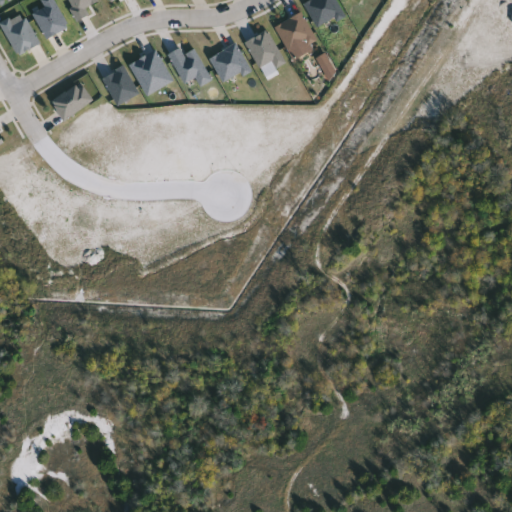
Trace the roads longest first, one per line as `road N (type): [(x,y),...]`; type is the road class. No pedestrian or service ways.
road 1 (residential): [(15,91),(147,22),(238,13),(261,0)]
road 2 (residential): [(40,135),(60,160),(97,180),(128,188),(239,187)]
